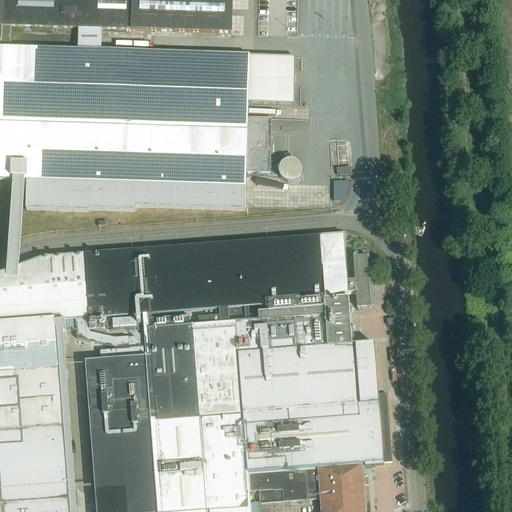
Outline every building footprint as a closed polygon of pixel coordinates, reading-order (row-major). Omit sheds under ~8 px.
[(0,0),(0,41),(1,42),(0,48),(0,57),(0,180),(14,181),(27,181),(26,210),(89,212),(89,210),(136,211),(136,207),(245,211),(245,208),(246,188),(246,178),(246,173),(270,174),(272,120),(248,119),(248,105),(250,57),(250,56),(116,52),(97,51),(98,29),(132,30),(232,34),(232,17),(232,10),(232,0),(0,0)] [(279,172),(279,173),(279,174),(279,176),(280,177),(280,178),(281,179),(282,180),(283,181),(284,182),(285,183),(286,184),(287,184),(288,184),(290,184),(291,184),(292,184),(294,184),(295,184),(296,183),(297,182),(298,181),(299,180),(300,179),(301,178),(301,177),(302,176),(302,174),(302,173),(302,172),(302,170),(301,169),(301,168),(300,167),(299,166),(298,165),(297,164),(296,163),(295,163),(294,162),(292,162),(291,162),(290,162),(288,162),(287,162),(286,163),(285,163),(284,164),(283,165),(282,166),(281,167),(280,168),(280,169),(279,170),(279,172)] [(25,181),(14,181),(9,255),(8,272),(19,268),(21,252),(25,181)] [(7,272),(0,275),(0,322),(60,318),(61,323),(67,322),(67,330),(74,330),(74,322),(114,319),(219,311),(220,318),(199,319),(200,327),(194,327),(190,328),(190,318),(149,321),(149,330),(150,349),(101,353),(102,362),(86,363),(97,511),(251,511),(250,494),(259,493),(260,506),(313,501),(316,501),(320,501),(320,511),(365,511),(362,467),(366,466),(366,469),(368,469),(372,469),(376,469),(375,465),(384,464),(393,463),(388,395),(379,396),(375,346),(353,348),(349,301),(348,294),(356,294),(357,310),(372,309),(370,286),(368,258),(353,259),(355,281),(350,282),(347,282),(344,236),(323,237),(243,243),(109,253),(89,255),(44,258),(19,268),(7,272)] [(0,511),(69,511),(69,503),(57,344),(63,344),(63,335),(56,336),(55,320),(0,324),(0,511)]
